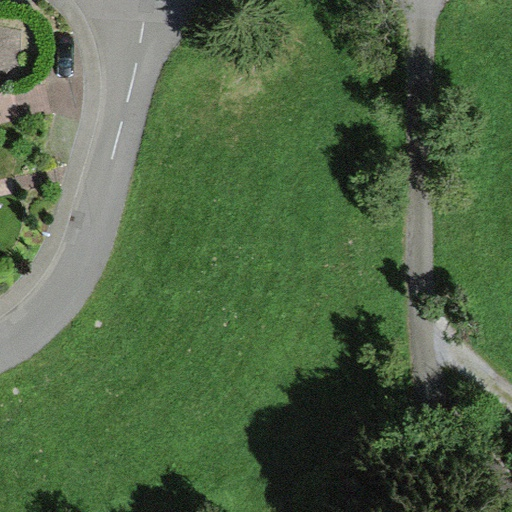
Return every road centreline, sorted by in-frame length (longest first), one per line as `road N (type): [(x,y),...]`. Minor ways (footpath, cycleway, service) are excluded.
road 1 (track): [(417,0),(426,297),(440,346),(511,404)]
road 2 (residential): [(144,0),(106,182),(74,277),(0,332)]
